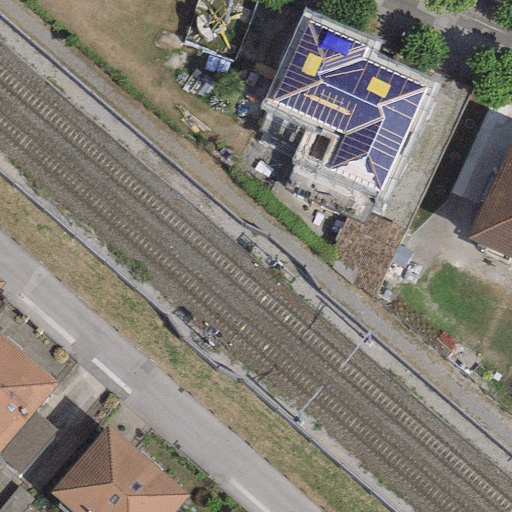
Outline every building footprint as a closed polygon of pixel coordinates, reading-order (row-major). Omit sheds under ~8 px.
[(378,44),(303,9),(257,108),(303,129),(287,162),(382,206),(439,83),(373,53),(378,44)] [(511,135),(464,241),(511,262),(511,135)] [(0,337),(0,450),(33,412),(56,384),(0,337)] [(56,431),(33,412),(0,450),(0,463),(17,477),(56,431)] [(171,511),(186,496),(105,425),(48,491),(71,511),(171,511)]
